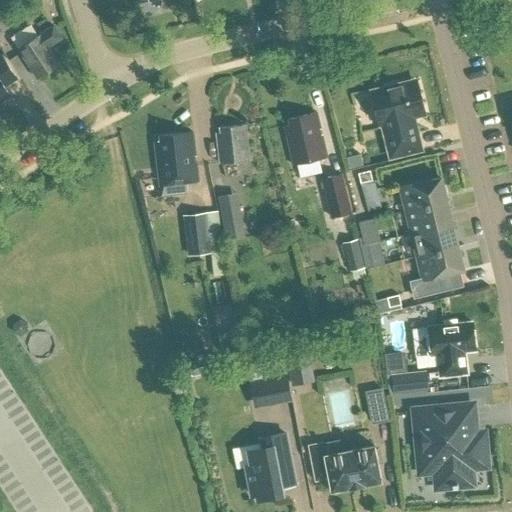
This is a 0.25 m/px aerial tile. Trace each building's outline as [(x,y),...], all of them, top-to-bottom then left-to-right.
[(0,32),(9,27),(0,13),(0,32)] [(62,38),(54,25),(40,34),(41,35),(19,50),(38,79),(60,64),(49,47),(62,38)] [(0,56),(0,103),(10,96),(4,87),(17,79),(2,55),(0,56)] [(385,89),(369,93),(376,124),(381,123),(389,156),(417,150),(410,121),(414,115),(423,113),(415,82),(400,86),(399,84),(384,87),(385,89)] [(320,126),(316,111),(288,118),(290,123),(284,125),(293,163),(326,155),(321,135),(320,135),(318,127),(320,126)] [(249,158),(246,124),(220,127),(220,132),(216,132),(219,161),(249,158)] [(155,142),(160,185),(161,196),(187,193),(186,182),(199,181),(193,131),(159,135),(160,141),(155,142)] [(360,154),(347,157),(350,169),(363,165),(360,154)] [(370,171),(358,173),(361,183),(372,180),(370,171)] [(322,178),(332,217),(349,212),(339,173),(322,178)] [(439,178),(399,188),(404,211),(445,201),(439,178)] [(375,184),(361,188),(368,215),(382,211),(375,184)] [(237,230),(230,194),(218,196),(225,232),(237,230)] [(445,201),(404,211),(410,233),(451,223),(445,201)] [(216,211),(183,215),(188,255),(210,253),(212,266),(222,264),(216,211)] [(359,222),(365,244),(380,240),(375,218),(359,222)] [(260,225),(261,235),(279,232),(278,222),(260,225)] [(451,223),(410,233),(416,256),(457,246),(451,223)] [(342,242),(350,271),(365,267),(357,238),(342,242)] [(457,246),(416,256),(422,280),(463,270),(457,246)] [(399,294),(387,297),(389,306),(401,303),(399,294)] [(475,350),(472,322),(457,324),(456,318),(443,320),(443,325),(428,327),(431,355),(437,354),(440,376),(467,373),(464,351),(475,350)] [(187,337),(179,350),(195,360),(203,346),(187,337)] [(310,355),(287,360),(292,386),(314,382),(310,355)] [(498,367),(497,357),(479,360),(481,370),(498,367)] [(202,359),(188,362),(191,377),(205,374),(202,359)] [(429,390),(427,370),(391,374),(393,394),(429,390)] [(255,404),(266,401),(262,380),(251,383),(255,404)] [(487,466),(485,446),(484,430),(476,431),(473,404),(413,410),(419,476),(439,474),(441,487),(452,486),(452,488),(457,487),(457,486),(469,485),(467,468),(487,466)] [(389,421),(387,409),(369,413),(372,424),(389,421)] [(296,486),(285,433),(261,438),(263,449),(248,452),(250,466),(246,467),(251,495),(256,494),(257,499),(282,494),(281,489),(296,486)] [(329,478),(331,491),(381,481),(377,463),(382,462),(379,449),(375,450),(374,445),(324,455),(322,443),(308,445),(315,481),(329,478)]
